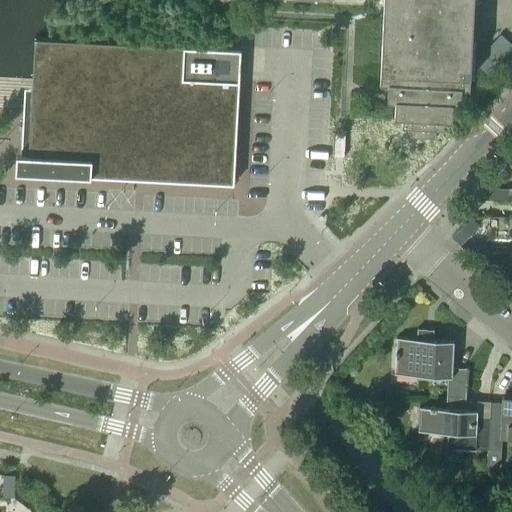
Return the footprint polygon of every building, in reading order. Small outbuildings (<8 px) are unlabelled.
[(383,0),(380,57),(379,87),(387,87),(386,103),(394,104),(394,120),(401,120),(401,128),(409,128),(409,136),(434,138),(435,130),(443,130),(443,122),(451,122),(452,107),(460,107),(461,91),(469,91),(473,2),(472,0),(383,0)] [(28,154),(30,154),(29,171),(108,175),(108,177),(233,183),(240,49),(34,38),(28,154)] [(452,366),(453,340),(432,339),(433,329),(432,329),(416,328),(416,338),(396,337),(396,340),(395,356),(395,369),(394,373),(415,374),(442,375),(446,376),(445,395),(465,396),(466,367),(463,367),(463,368),(453,367),(453,366),(452,366)] [(487,449),(489,417),(487,417),(487,418),(478,417),(478,416),(476,416),(477,401),(476,401),(464,400),(465,396),(445,395),(445,407),(435,407),(435,406),(430,405),(430,407),(418,406),(417,430),(447,432),(446,447),(486,449),(487,449)] [(511,439),(511,398),(501,398),(501,402),(489,402),(489,417),(487,449),(486,449),(486,455),(500,456),(500,439),(511,439)] [(486,455),(486,468),(499,468),(500,456),(486,455)]
